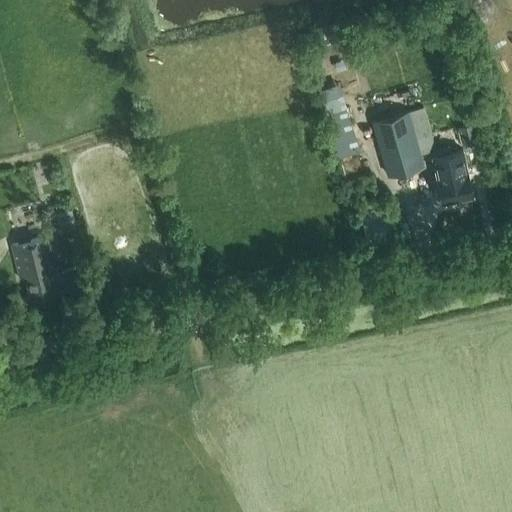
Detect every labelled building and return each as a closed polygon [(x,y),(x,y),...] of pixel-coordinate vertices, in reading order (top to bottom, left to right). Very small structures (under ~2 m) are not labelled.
[(346,107),(324,113),(338,157),(360,150),(346,107)] [(408,111),(372,121),(387,174),(423,164),(408,111)] [(465,146),(478,143),(473,123),(460,126),(465,146)] [(472,195),(462,149),(432,156),(442,202),(472,195)] [(76,228),(71,209),(57,212),(62,232),(76,228)] [(30,298),(57,292),(55,283),(80,276),(78,267),(64,270),(64,271),(52,274),(51,270),(57,269),(48,235),(11,244),(19,278),(25,277),(30,298)]
